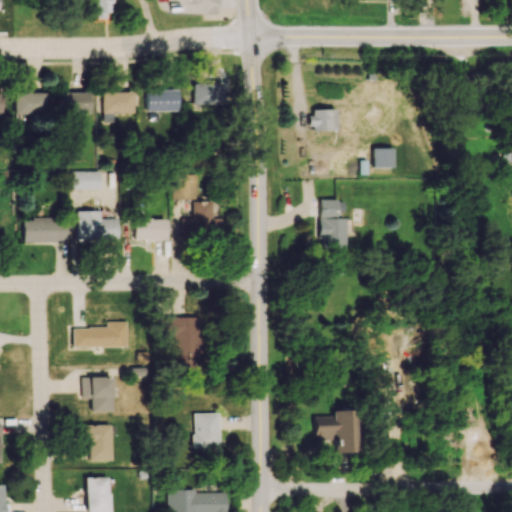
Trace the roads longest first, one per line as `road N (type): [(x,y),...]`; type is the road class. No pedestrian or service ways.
road 1 (tertiary): [(259,511),(259,178),(248,37)]
road 2 (tertiary): [(511,37),(248,37)]
road 3 (residential): [(260,280),(0,284)]
road 4 (residential): [(511,487),(259,491)]
road 5 (residential): [(248,37),(0,50)]
road 6 (residential): [(37,284),(43,511)]
